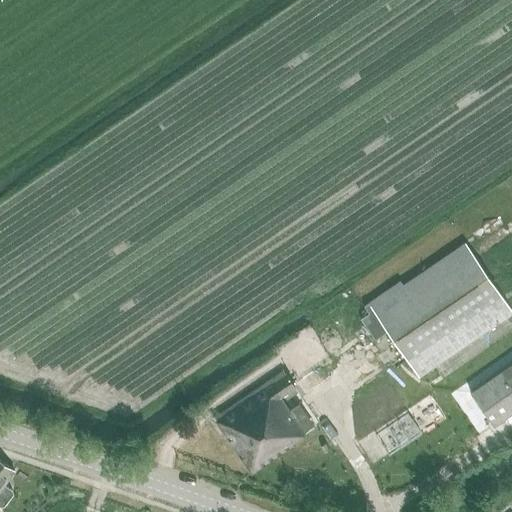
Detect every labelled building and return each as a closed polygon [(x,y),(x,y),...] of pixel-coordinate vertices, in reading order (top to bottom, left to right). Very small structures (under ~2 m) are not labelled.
[(511,313),(511,312),(502,297),(465,243),(403,285),(400,281),(368,303),(373,310),(360,319),(375,340),(387,331),(418,377),(511,313)] [(351,329),(362,348),(371,343),(359,324),(351,329)] [(511,362),(470,393),(493,426),(511,411),(511,362)] [(290,441),(303,432),(281,398),(295,389),(282,371),(213,418),(250,473),(292,445),(290,441)] [(354,422),(393,406),(385,389),(347,405),(354,422)] [(419,429),(429,423),(417,404),(407,411),(419,429)] [(14,470),(0,460),(0,507),(4,507),(13,494),(12,490),(4,484),(14,470)]
